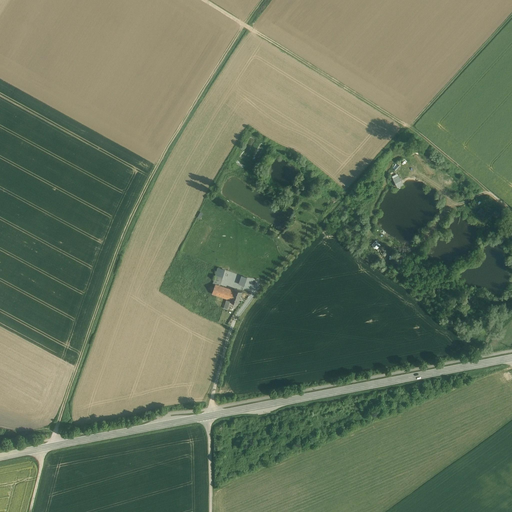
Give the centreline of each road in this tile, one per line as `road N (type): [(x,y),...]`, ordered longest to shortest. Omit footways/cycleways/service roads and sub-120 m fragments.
road 1 (track): [(263,0),(151,176),(55,426),(55,445)]
road 2 (track): [(482,189),(403,124),(205,0)]
road 3 (secondary): [(209,415),(511,357)]
road 4 (track): [(511,16),(316,225)]
road 5 (unclassified): [(316,225),(234,318),(209,415)]
road 6 (secondary): [(0,457),(209,415)]
